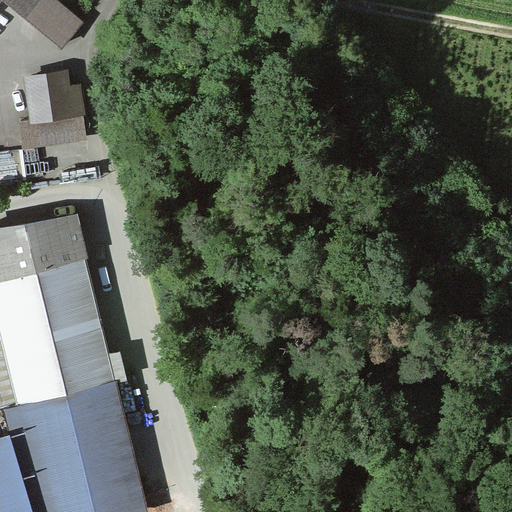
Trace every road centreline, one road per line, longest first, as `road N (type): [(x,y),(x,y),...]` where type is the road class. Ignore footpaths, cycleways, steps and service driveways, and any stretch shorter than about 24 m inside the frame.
road 1 (track): [(511,351),(424,245),(280,38),(241,0)]
road 2 (track): [(341,0),(511,36)]
